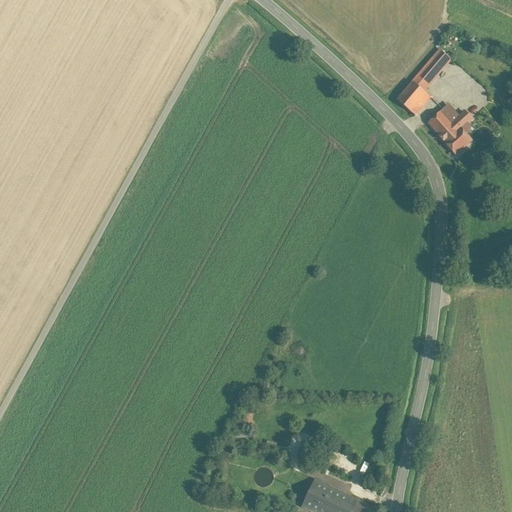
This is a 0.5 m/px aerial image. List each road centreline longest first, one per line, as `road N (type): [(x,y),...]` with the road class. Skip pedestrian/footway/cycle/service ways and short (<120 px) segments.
road 1 (secondary): [(396,511),(433,316),(438,186),(409,132),(266,0)]
road 2 (track): [(228,0),(0,411)]
